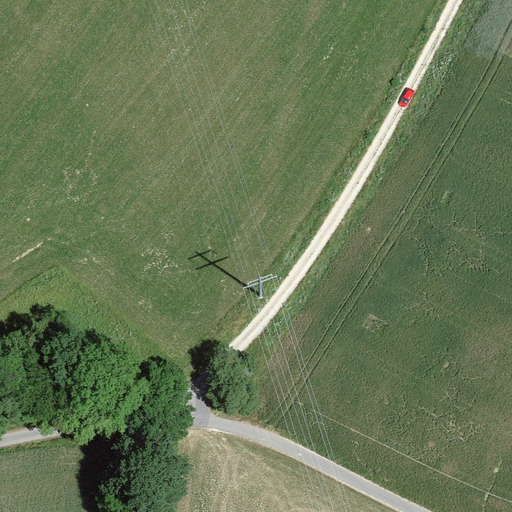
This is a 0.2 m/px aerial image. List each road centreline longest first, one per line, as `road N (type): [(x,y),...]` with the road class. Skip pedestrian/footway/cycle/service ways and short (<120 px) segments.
road 1 (track): [(149,511),(152,427),(290,288),(416,84),(457,0)]
road 2 (track): [(418,511),(268,438),(174,411)]
road 3 (unclassified): [(174,411),(0,438)]
